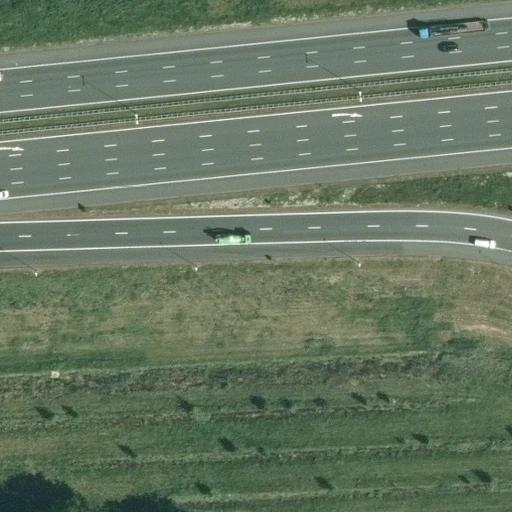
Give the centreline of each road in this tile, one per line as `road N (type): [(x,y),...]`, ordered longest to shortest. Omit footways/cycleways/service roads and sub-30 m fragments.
road 1 (motorway): [(511,40),(0,91)]
road 2 (motorway): [(0,171),(511,120)]
road 3 (motorway): [(0,232),(354,225),(511,238)]
